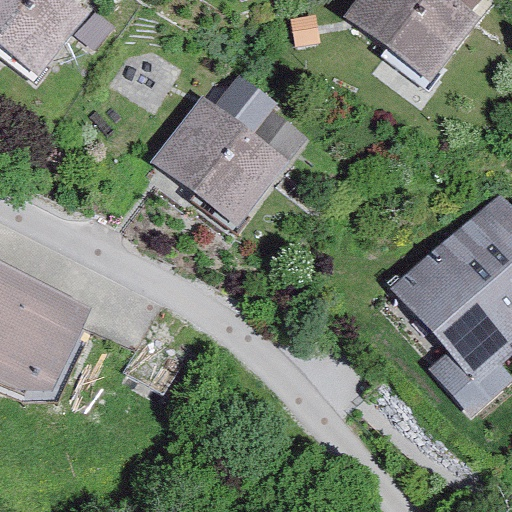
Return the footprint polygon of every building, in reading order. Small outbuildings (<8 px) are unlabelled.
[(0,0),(0,45),(53,79),(98,9),(83,0),(0,0)] [(481,24),(447,0),(374,0),(356,27),(438,85),(481,24)] [(257,142),(207,108),(160,174),(250,237),(315,146),(275,117),(257,142)] [(511,373),(511,212),(503,203),(401,301),(491,393),(511,373)] [(104,322),(0,278),(0,382),(67,411),(104,322)]
